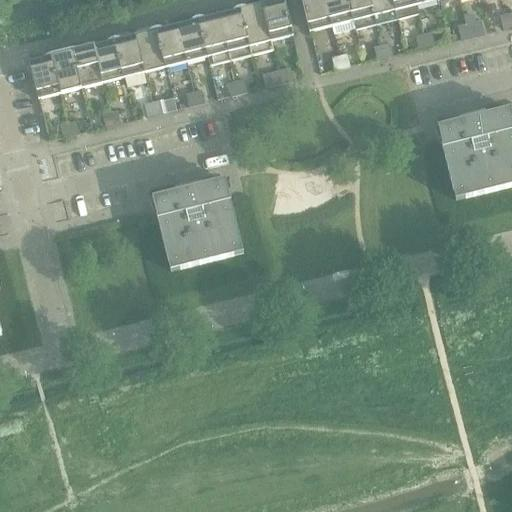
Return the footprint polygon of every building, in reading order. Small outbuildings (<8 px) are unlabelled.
[(261,6),(271,43),(293,38),(283,0),(261,6)] [(324,0),(301,0),(310,33),(332,28),(324,0)] [(347,0),(324,0),(332,28),(334,36),(355,31),(347,0)] [(369,0),(347,0),(355,31),(355,32),(377,27),(369,0)] [(391,0),(369,0),(377,27),(397,22),(391,0)] [(414,0),(391,0),(397,22),(419,17),(416,7),(414,0)] [(261,6),(240,11),(252,58),(274,53),(271,43),(261,6)] [(240,11),(219,16),(231,63),(252,58),(240,11)] [(219,16),(198,22),(207,59),(210,69),(231,63),(219,16)] [(507,16),(499,18),(503,32),(511,30),(507,16)] [(198,22),(177,27),(186,64),(207,59),(198,22)] [(473,24),(465,26),(469,40),(477,38),(473,24)] [(465,26),(457,28),(461,42),(469,40),(465,26)] [(177,27),(156,32),(165,69),(186,64),(177,27)] [(156,32),(135,37),(144,75),(165,69),(156,32)] [(423,37),(427,51),(435,49),(431,35),(423,37)] [(135,37),(114,43),(124,80),(144,75),(135,37)] [(423,37),(416,39),(419,53),(427,51),(423,37)] [(114,43),(93,48),(103,85),(124,80),(114,43)] [(389,45),(382,47),(385,61),(393,59),(389,45)] [(382,47),(374,49),(377,63),(385,61),(382,47)] [(93,48),(72,53),(82,90),(103,85),(93,48)] [(72,53),(51,58),(61,96),(82,90),(72,53)] [(339,58),(343,72),(350,70),(347,56),(339,58)] [(30,65),(30,66),(39,101),(61,96),(51,58),(32,63),(31,64),(30,65)] [(339,58),(331,60),(335,74),(343,72),(339,58)] [(278,73),(281,87),(289,85),(286,71),(278,73)] [(278,73),(270,75),(274,89),(281,87),(278,73)] [(244,82),(236,84),(239,97),(247,95),(244,82)] [(236,84),(228,86),(231,99),(239,97),(236,84)] [(194,94),(197,108),(205,106),(202,92),(194,94)] [(194,94),(186,96),(189,110),(197,108),(194,94)] [(152,105),(155,118),(163,116),(160,103),(152,105)] [(152,105),(144,107),(147,120),(155,118),(152,105)] [(511,117),(510,112),(437,130),(442,147),(455,203),(511,188),(511,117)] [(110,115),(114,129),(121,127),(118,113),(110,115)] [(110,115),(102,117),(106,131),(114,129),(110,115)] [(68,125),(72,139),(79,137),(76,123),(68,125)] [(68,125),(60,127),(64,141),(72,139),(68,125)] [(202,188),(152,201),(156,216),(170,274),(243,256),(231,204),(225,182),(202,188)]
